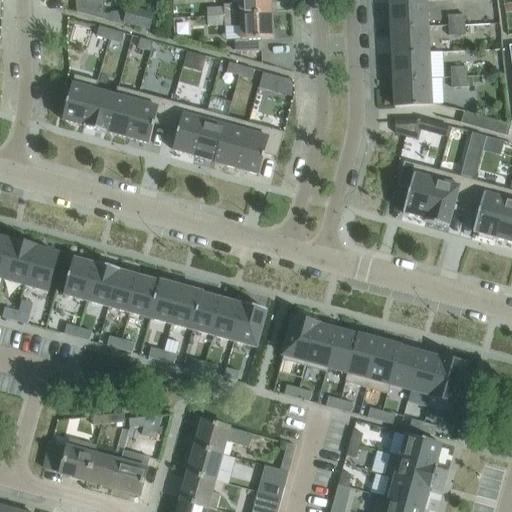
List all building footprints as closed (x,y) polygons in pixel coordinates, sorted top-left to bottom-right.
[(75,0),(77,13),(104,21),(103,0),(75,0)] [(272,15),(270,0),(239,0),(240,5),(224,6),(224,8),(224,17),(272,15)] [(428,27),(427,1),(389,3),(390,29),(428,27)] [(123,23),(149,31),(154,14),(128,6),(123,23)] [(224,17),(224,8),(207,9),(207,18),(224,17)] [(273,39),(272,15),(224,17),(225,25),(225,28),(241,27),(242,40),(237,40),(237,53),(261,52),(261,39),(273,39)] [(448,16),(448,26),(465,26),(465,15),(448,16)] [(225,25),(224,17),(207,18),(208,26),(225,25)] [(489,25),(465,26),(448,26),(449,37),(465,36),(465,37),(490,36),(489,25)] [(99,27),(96,37),(109,40),(112,31),(99,27)] [(430,54),(428,27),(390,29),(392,55),(430,54)] [(112,31),(109,40),(121,44),(124,34),(112,31)] [(140,39),(137,48),(150,52),(153,42),(140,39)] [(431,80),(430,54),(392,55),(393,82),(431,80)] [(229,63),(226,73),(239,76),(241,67),(229,63)] [(241,67),(239,76),(251,80),(254,70),(241,67)] [(467,78),(467,67),(450,68),(451,78),(467,78)] [(262,73),(258,89),(293,98),(293,82),(289,80),(262,73)] [(74,76),(62,121),(84,127),(85,127),(95,91),(96,92),(98,82),(74,76)] [(468,88),(467,78),(451,78),(451,89),(468,88)] [(432,106),(431,80),(393,82),(394,108),(432,106)] [(115,97),(106,133),(107,133),(127,138),(139,93),(117,88),(114,97),(115,97)] [(84,127),(84,128),(106,134),(107,133),(106,133),(115,97),(114,97),(96,92),(95,91),(85,127),(84,127)] [(139,93),(127,138),(148,144),(154,124),(166,128),(173,103),(139,93)] [(173,103),(166,128),(178,131),(173,151),(194,157),(207,112),(173,103)] [(207,112),(194,157),(214,162),(215,163),(227,118),(207,112)] [(484,130),(487,119),(464,112),(460,124),(484,130)] [(214,162),(214,164),(236,170),(248,123),(227,118),(215,163),(214,162)] [(510,125),(487,119),(484,130),(507,137),(510,125)] [(416,131),(418,121),(395,122),(396,135),(417,140),(419,132),(416,131)] [(248,123),(236,170),(259,176),(264,155),(277,158),(284,133),(248,123)] [(471,134),(467,151),(481,155),(486,138),(471,134)] [(399,180),(397,187),(409,191),(403,214),(425,220),(426,220),(439,172),(403,162),(399,180)] [(425,220),(424,222),(448,229),(455,203),(467,206),(474,182),(439,172),(426,220),(425,220)] [(474,182),(467,206),(479,210),(473,233),(478,235),(477,238),(492,242),(493,239),(496,240),(509,191),(474,182)] [(511,191),(509,191),(496,240),(511,244),(511,191)] [(0,238),(0,278),(2,279),(13,242),(12,242),(0,238)] [(13,242),(2,279),(24,285),(35,248),(36,249),(36,248),(12,241),(12,242),(13,242)] [(35,248),(24,285),(47,292),(58,255),(36,249),(35,248)] [(73,259),(63,296),(86,302),(96,265),(95,265),(73,259)] [(96,265),(86,302),(108,308),(118,271),(119,272),(120,271),(96,264),(95,265),(96,265)] [(118,271),(108,308),(129,314),(139,277),(119,272),(118,271)] [(139,277),(129,314),(150,320),(160,283),(159,283),(139,277)] [(160,283),(150,320),(171,325),(181,287),(159,281),(159,283),(160,283)] [(181,287),(171,325),(192,331),(202,294),(203,295),(203,293),(181,287)] [(202,294),(192,331),(212,337),(223,300),(203,295),(202,294)] [(223,300),(212,337),(233,343),(243,306),(242,305),(223,300)] [(243,306),(233,343),(256,349),(267,311),(243,304),(242,305),(243,306)] [(13,321),(16,312),(3,308),(1,318),(13,321)] [(29,315),(16,312),(13,321),(26,325),(29,315)] [(294,319),(283,357),(306,363),(316,325),(294,319)] [(76,338),(79,329),(66,325),(64,335),(76,338)] [(316,325),(306,363),(327,369),(337,332),(317,326),(317,325),(316,325)] [(89,342),(92,332),(79,329),(76,338),(89,342)] [(337,332),(327,369),(348,374),(358,336),(357,337),(337,332)] [(358,336),(348,374),(369,380),(379,342),(358,336)] [(119,350),(122,341),(109,337),(107,347),(119,350)] [(132,354),(134,344),(122,341),(119,350),(132,354)] [(379,342),(369,380),(389,386),(400,348),(379,342)] [(400,348),(389,386),(410,391),(420,355),(400,349),(400,348)] [(161,362),(163,352),(151,349),(148,358),(161,362)] [(176,355),(163,352),(161,362),(173,365),(176,355)] [(420,355),(410,391),(430,397),(430,398),(431,398),(442,359),(441,359),(441,360),(420,355)] [(442,359),(431,398),(454,405),(457,393),(460,394),(464,378),(461,377),(464,365),(442,359)] [(202,373),(205,363),(193,360),(190,370),(202,373)] [(215,376),(218,367),(205,363),(202,373),(215,376)] [(226,369),(224,379),(236,382),(239,372),(226,369)] [(286,386),(284,395),(296,399),(299,389),(286,386)] [(299,389),(296,399),(309,402),(311,393),(299,389)] [(328,397),(325,407),(338,410),(341,401),(328,397)] [(341,401),(338,410),(350,414),(353,404),(341,401)] [(370,409),(367,418),(380,422),(382,412),(370,409)] [(382,412),(380,422),(392,425),(395,416),(382,412)] [(124,414),(108,416),(109,424),(125,423),(124,414)] [(109,424),(108,416),(92,417),(93,426),(109,424)] [(144,427),(141,436),(155,439),(162,416),(127,420),(128,429),(144,427)] [(411,420),(409,430),(421,433),(424,423),(411,420)] [(248,449),(252,435),(202,421),(195,447),(222,455),(225,442),(248,449)] [(424,423),(421,433),(434,436),(436,427),(424,423)] [(359,447),(362,434),(353,432),(349,444),(359,447)] [(406,435),(400,457),(399,458),(435,468),(435,467),(441,445),(406,435)] [(86,482),(94,455),(96,446),(69,439),(67,448),(51,444),(44,469),(60,474),(86,482)] [(287,444),(283,459),(280,471),(288,473),(296,446),(287,444)] [(346,457),(355,459),(359,447),(349,444),(346,457)] [(214,481),(222,455),(195,447),(188,474),(214,481)] [(140,496),(150,459),(123,451),(121,462),(113,489),(140,496)] [(437,467),(435,467),(435,468),(399,458),(400,457),(390,454),(384,477),(389,478),(389,477),(429,489),(429,490),(430,490),(437,467)] [(113,489),(121,462),(94,455),(86,482),(113,489)] [(281,500),(288,473),(280,471),(264,467),(257,493),(281,500)] [(338,486),(347,488),(351,476),(341,473),(338,486)] [(211,493),(214,481),(188,474),(180,501),(207,508),(216,511),(220,495),(211,493)] [(429,489),(389,477),(389,478),(384,497),(383,498),(424,509),(429,490),(429,489)] [(266,511),(277,511),(281,500),(257,493),(253,508),(266,511)] [(423,511),(424,509),(383,498),(384,497),(379,496),(374,511),(423,511)] [(206,511),(207,508),(180,501),(177,511),(206,511)]
